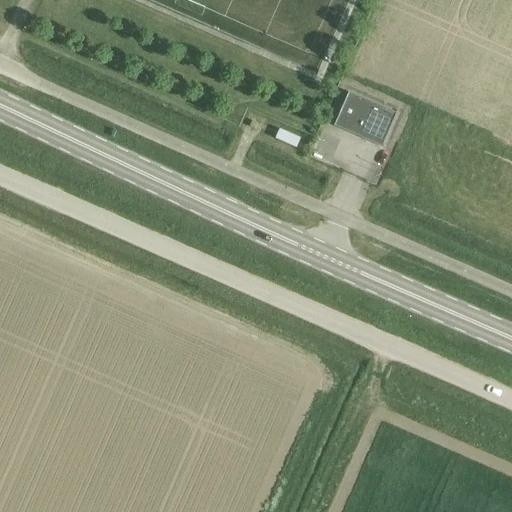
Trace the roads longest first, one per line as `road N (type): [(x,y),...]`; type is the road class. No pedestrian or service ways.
road 1 (secondary): [(511,340),(0,106)]
road 2 (unclassified): [(511,400),(0,177)]
road 3 (unclassified): [(0,69),(511,292)]
